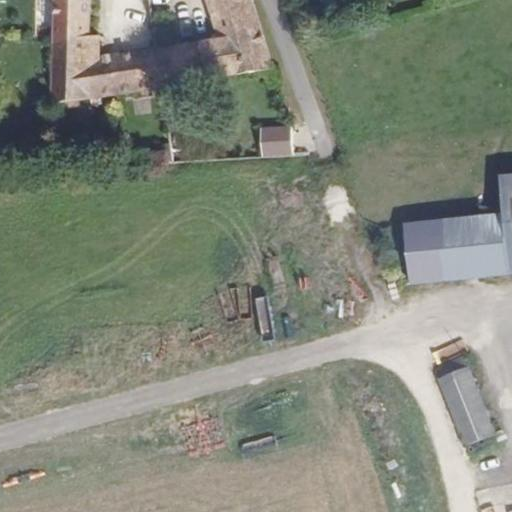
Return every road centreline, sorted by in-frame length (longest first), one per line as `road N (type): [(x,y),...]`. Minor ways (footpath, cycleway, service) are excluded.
road 1 (track): [(275,0),(322,154),(394,311)]
road 2 (track): [(394,311),(511,293)]
